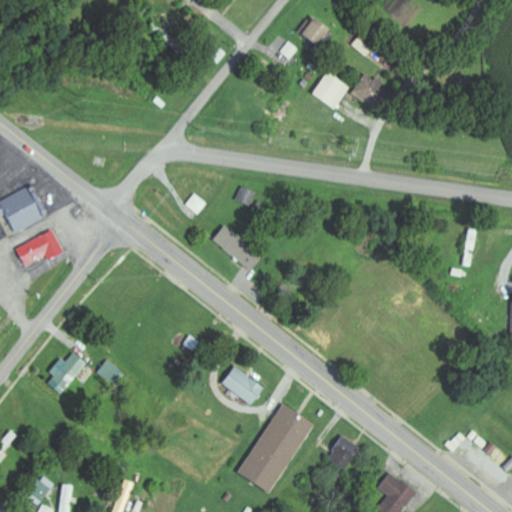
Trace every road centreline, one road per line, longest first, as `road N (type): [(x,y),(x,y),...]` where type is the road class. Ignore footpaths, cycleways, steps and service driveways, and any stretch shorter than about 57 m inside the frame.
road 1 (primary): [(487,511),(123,220)]
road 2 (residential): [(162,149),(511,198)]
road 3 (residential): [(112,211),(283,0)]
road 4 (secondary): [(0,376),(123,220)]
road 5 (primary): [(123,220),(0,121)]
